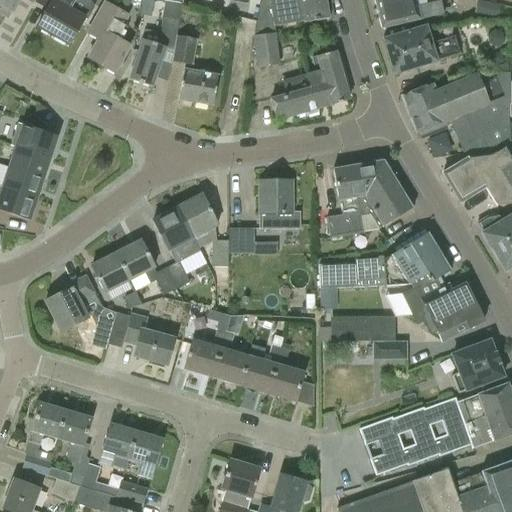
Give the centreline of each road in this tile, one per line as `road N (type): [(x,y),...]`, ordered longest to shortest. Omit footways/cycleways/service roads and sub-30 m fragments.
road 1 (tertiary): [(511,329),(386,121)]
road 2 (residential): [(179,167),(333,141),(386,121)]
road 3 (residential): [(179,167),(170,148),(0,62)]
road 4 (residential): [(179,167),(2,276)]
road 5 (residential): [(203,417),(17,360)]
road 6 (residential): [(338,453),(203,417)]
road 7 (tertiary): [(386,121),(350,0)]
